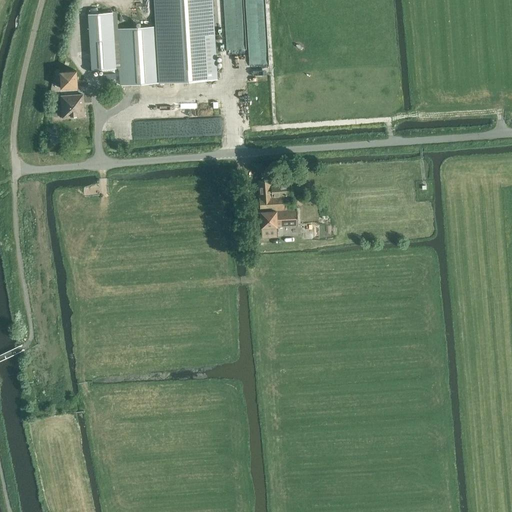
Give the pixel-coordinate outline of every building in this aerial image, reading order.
[(212,0),(153,0),(155,27),(158,26),(161,83),(218,80),(212,0)] [(91,71),(115,69),(112,12),(87,14),(91,71)] [(120,86),(161,83),(158,26),(155,27),(117,29),(120,86)] [(76,70),(59,71),(60,88),(77,87),(76,70)] [(83,94),(60,95),(62,118),(85,117),(83,94)] [(258,180),(262,238),(277,237),(277,227),(297,225),(296,209),(293,210),(291,192),(293,192),(292,186),(291,186),(291,184),(272,185),(271,179),(258,180)] [(333,224),(324,225),(325,236),(333,236),(333,224)]
